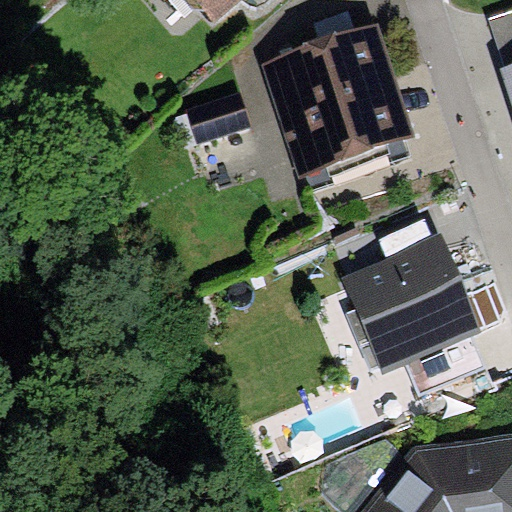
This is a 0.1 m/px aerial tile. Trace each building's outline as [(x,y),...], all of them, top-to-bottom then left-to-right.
[(191,0),(215,27),(246,0),(191,0)] [(511,18),(492,25),(511,88),(511,18)] [(378,33),(266,69),(303,183),(415,146),(378,33)] [(240,99),(190,116),(201,148),(251,131),(240,99)] [(442,240),(338,285),(380,381),(484,336),(442,240)] [(511,511),(511,447),(420,460),(374,511),(511,511)]
